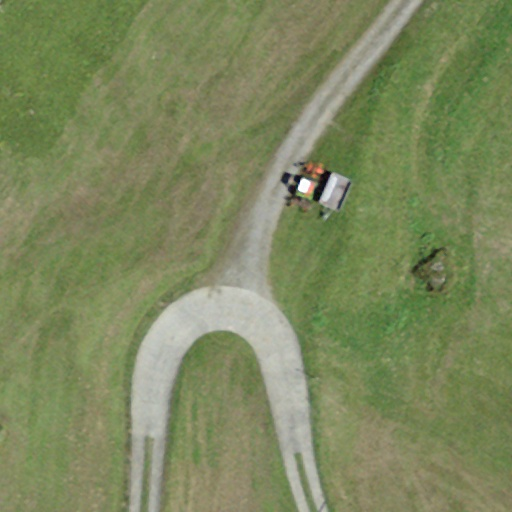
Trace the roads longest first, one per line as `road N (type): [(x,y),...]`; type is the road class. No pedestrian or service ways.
road 1 (track): [(147,511),(160,350),(207,307),(243,299),(283,340),(321,511)]
road 2 (track): [(417,0),(287,166),(243,299)]
